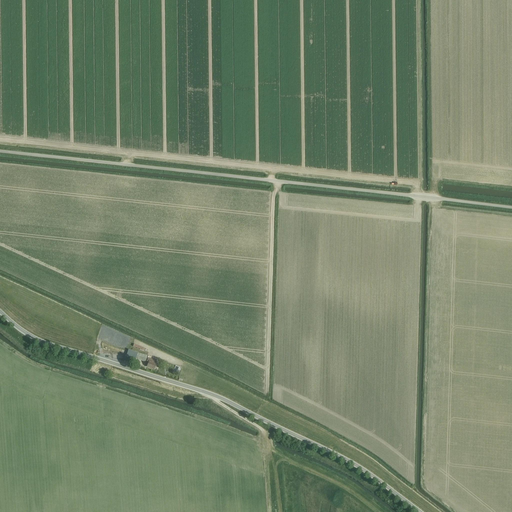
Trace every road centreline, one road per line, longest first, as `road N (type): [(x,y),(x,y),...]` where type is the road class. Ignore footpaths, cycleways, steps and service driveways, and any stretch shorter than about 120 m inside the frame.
road 1 (unclassified): [(511,207),(0,151)]
road 2 (unclassified): [(419,511),(356,465),(226,402),(50,344),(0,313)]
